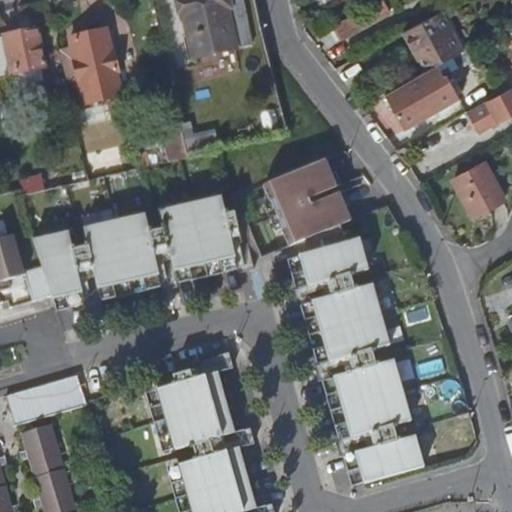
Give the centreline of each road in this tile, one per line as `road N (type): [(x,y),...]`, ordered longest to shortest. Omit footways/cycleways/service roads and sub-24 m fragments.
road 1 (residential): [(54,367),(258,306),(320,504),(352,510),(502,473)]
road 2 (residential): [(502,473),(480,376),(432,239),(292,50),(273,0)]
